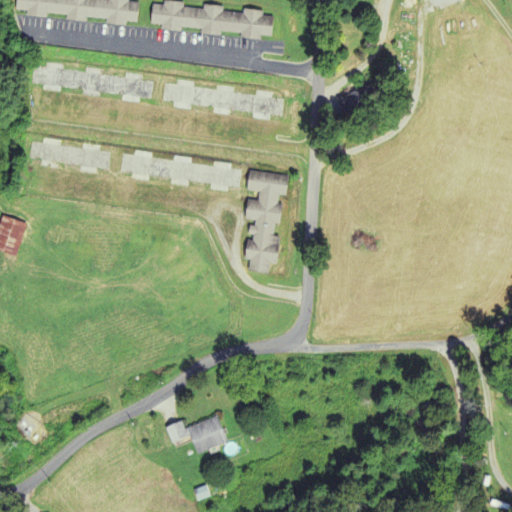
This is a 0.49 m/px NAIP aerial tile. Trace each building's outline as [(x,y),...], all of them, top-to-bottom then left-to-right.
[(17,0),(16,16),(137,26),(139,3),(129,3),(129,0),(17,0)] [(272,39),(274,13),(153,4),(151,30),(272,39)] [(151,99),(153,81),(126,78),(124,95),(151,99)] [(281,117),(283,96),(165,81),(162,102),(281,117)] [(348,116),(379,99),(370,83),(339,100),(348,116)] [(286,176),(250,171),(247,192),(257,193),(257,200),(247,199),(245,220),(252,221),(246,271),(269,274),(270,264),(276,264),(286,176)] [(0,221),(0,252),(16,258),(28,224),(2,215),(0,221)] [(185,428),(182,422),(167,427),(172,443),(191,437),(197,454),(228,443),(219,417),(185,428)]
